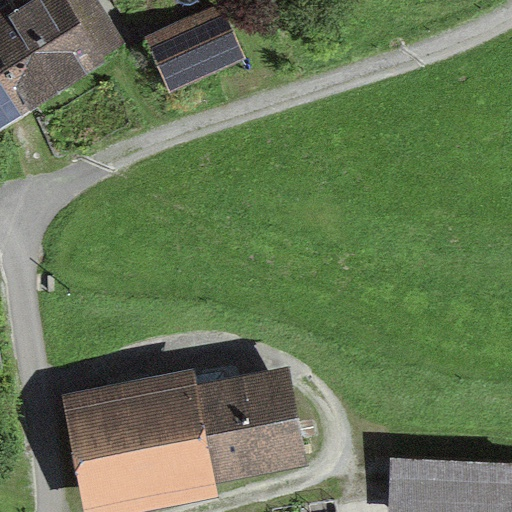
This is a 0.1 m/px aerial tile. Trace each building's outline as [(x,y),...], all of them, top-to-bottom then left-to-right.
[(3,0),(0,2),(0,65),(25,106),(107,56),(105,51),(126,38),(102,0),(3,0)] [(221,0),(148,30),(171,85),(247,54),(225,0),(221,0)] [(0,121),(23,107),(25,106),(0,65),(0,121)] [(0,366),(8,365),(0,325),(0,366)] [(199,375),(72,396),(92,511),(148,511),(222,500),(219,485),(313,469),(297,375),(202,391),(199,375)] [(511,511),(511,467),(399,462),(396,511),(511,511)]
